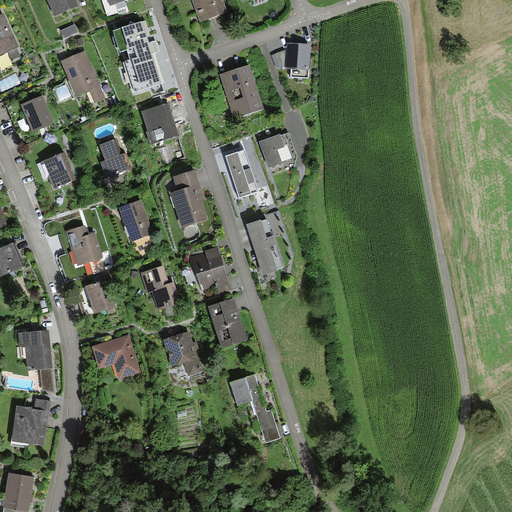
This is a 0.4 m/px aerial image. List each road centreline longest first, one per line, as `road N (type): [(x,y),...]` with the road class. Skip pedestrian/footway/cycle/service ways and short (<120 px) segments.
road 1 (residential): [(401,0),(425,185),(472,413),(434,511)]
road 2 (residential): [(177,66),(300,445),(335,511)]
road 3 (residential): [(52,511),(73,369),(54,282),(0,148)]
road 4 (residential): [(306,19),(177,66)]
